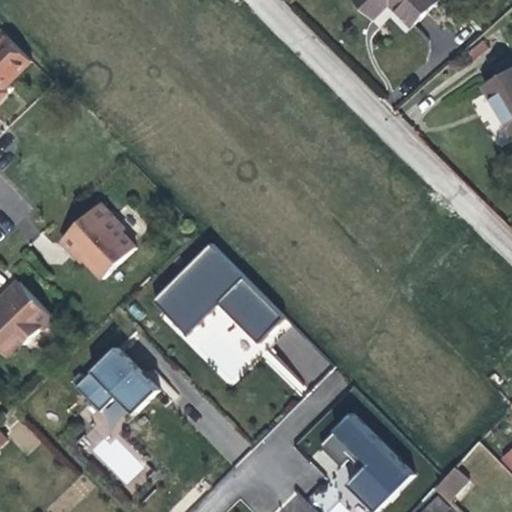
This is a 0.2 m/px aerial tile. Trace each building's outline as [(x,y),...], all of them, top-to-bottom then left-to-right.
[(439,0),(358,0),(375,17),(390,3),(413,26),(439,0)] [(511,68),(483,85),(511,134),(511,68)] [(161,257),(145,241),(148,238),(121,212),(84,249),(97,262),(102,257),(113,267),(110,270),(130,288),(161,257)] [(212,245),(156,301),(189,335),(220,303),(262,343),(287,318),(212,245)] [(65,342),(78,329),(41,292),(24,308),(30,314),(17,327),(0,342),(0,343),(25,369),(43,353),(46,356),(63,340),(65,342)] [(30,314),(24,308),(11,321),(17,327),(30,314)] [(301,337),(282,356),(309,383),(329,365),(301,337)] [(119,346),(116,349),(146,380),(150,376),(119,346)] [(146,380),(116,349),(79,385),(93,399),(103,410),(119,395),(137,413),(161,389),(150,376),(146,380)] [(490,380),(511,403),(511,394),(503,385),(507,381),(498,372),(490,380)] [(377,511),(415,476),(353,414),(320,445),(340,464),(355,450),(370,465),(350,485),(375,511),(377,511)] [(9,433),(28,454),(41,442),(21,422),(9,433)] [(0,446),(9,438),(0,428),(0,446)] [(314,500),(325,511),(350,511),(328,488),(314,500)] [(448,511),(456,504),(443,491),(423,511),(448,511)]
